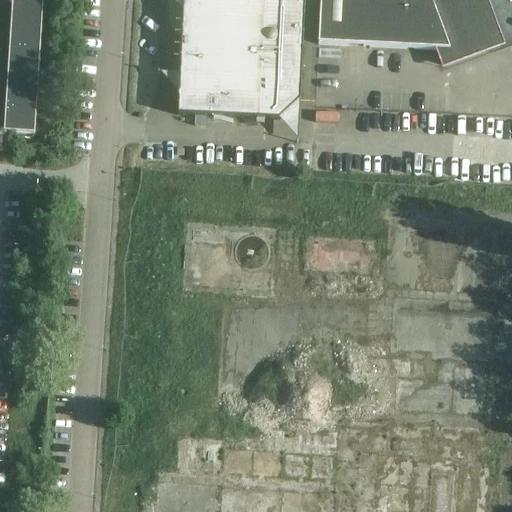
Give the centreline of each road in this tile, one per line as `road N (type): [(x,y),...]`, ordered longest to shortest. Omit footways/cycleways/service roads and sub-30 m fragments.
road 1 (unclassified): [(80,511),(100,181)]
road 2 (unclassified): [(100,181),(112,0)]
